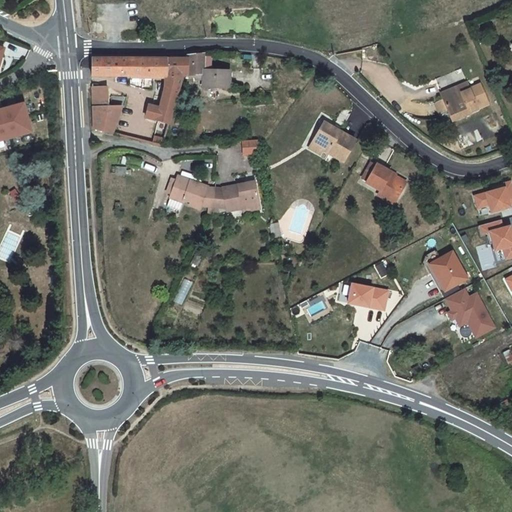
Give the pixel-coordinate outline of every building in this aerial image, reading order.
[(188,58),(187,75),(194,74),(195,80),(203,80),(203,87),(229,87),(229,71),(210,70),(211,56),(204,56),(204,53),(187,55),(187,58),(188,58)] [(187,58),(92,58),(91,75),(130,75),(130,77),(165,77),(165,87),(160,108),(149,105),(146,117),(157,120),(169,124),(183,77),(187,75),(188,58),(187,58)] [(467,83),(440,93),(443,99),(443,100),(470,89),(467,83)] [(107,97),(107,87),(92,88),(92,98),(107,97)] [(443,99),(435,102),(440,114),(448,111),(452,121),(470,113),(470,112),(477,108),(470,89),(443,100),(443,99)] [(107,97),(92,98),(94,129),(112,134),(122,107),(107,107),(107,97)] [(26,102),(0,109),(0,140),(35,132),(26,102)] [(355,140),(327,124),(323,131),(320,129),(312,143),(322,150),(343,161),(355,140)] [(243,155),(258,153),(257,140),(242,141),(243,155)] [(322,150),(312,143),(309,148),(320,154),(322,150)] [(126,165),(141,168),(142,161),(127,157),(126,165)] [(362,178),(366,181),(375,165),(371,163),(362,178)] [(384,197),(390,196),(396,199),(406,182),(390,173),(391,172),(376,164),(375,165),(366,181),(366,182),(380,190),(378,194),(384,197)] [(208,213),(213,213),(215,189),(178,176),(175,182),(172,192),(167,206),(180,211),(184,199),(191,202),(190,205),(200,209),(201,205),(209,205),(208,213)] [(167,191),(172,192),(175,182),(171,180),(167,191)] [(215,189),(213,213),(217,213),(218,206),(226,207),(227,211),(242,208),(243,212),(259,209),(257,201),(258,201),(255,182),(215,189)] [(479,194),(486,215),(511,206),(511,188),(510,183),(479,194)] [(511,222),(491,230),(503,261),(511,257),(511,222)] [(444,290),(466,278),(452,252),(430,264),(444,290)] [(351,282),(347,304),(385,312),(389,290),(351,282)] [(465,287),(444,299),(450,310),(446,312),(451,320),(455,318),(461,329),(467,326),(475,341),(499,328),(478,291),(470,295),(465,287)]
